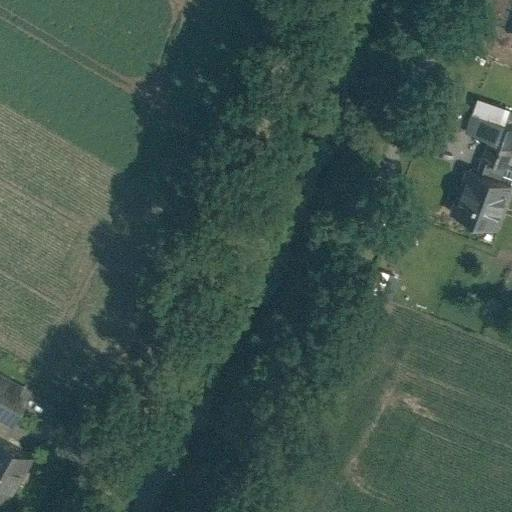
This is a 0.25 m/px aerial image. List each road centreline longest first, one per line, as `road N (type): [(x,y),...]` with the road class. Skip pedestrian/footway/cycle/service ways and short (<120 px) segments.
road 1 (unclassified): [(38,511),(222,140),(282,0)]
road 2 (unclassified): [(186,511),(371,141),(421,0)]
